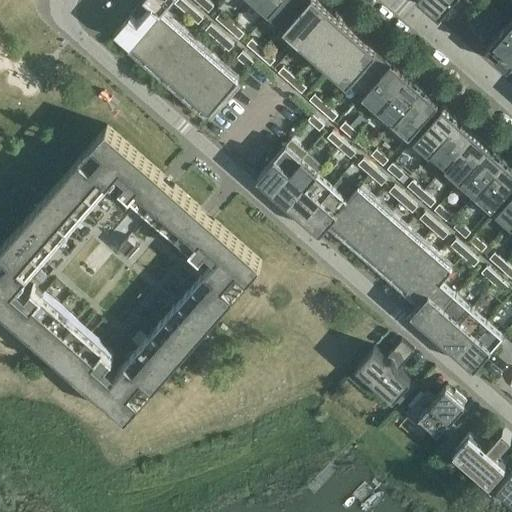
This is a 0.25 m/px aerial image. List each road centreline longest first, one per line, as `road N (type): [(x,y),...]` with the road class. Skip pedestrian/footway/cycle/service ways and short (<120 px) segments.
road 1 (residential): [(511,417),(73,32),(69,0)]
road 2 (residential): [(511,105),(392,0)]
